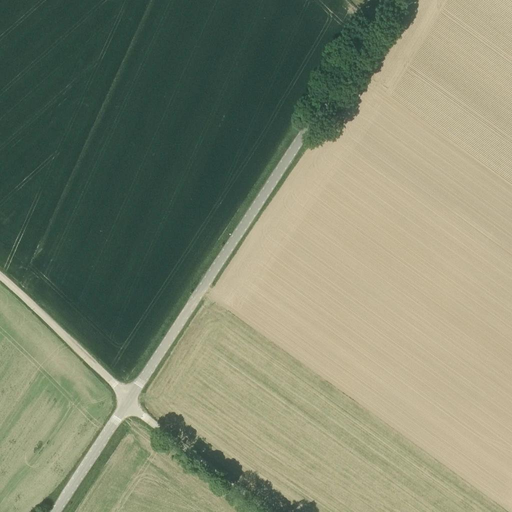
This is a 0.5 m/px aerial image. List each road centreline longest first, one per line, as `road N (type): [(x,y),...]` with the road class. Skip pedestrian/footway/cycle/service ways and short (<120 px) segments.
road 1 (unclassified): [(129,400),(388,0)]
road 2 (unclassified): [(129,400),(273,511)]
road 3 (unclassified): [(0,280),(129,400)]
road 4 (unclassified): [(57,511),(129,400)]
